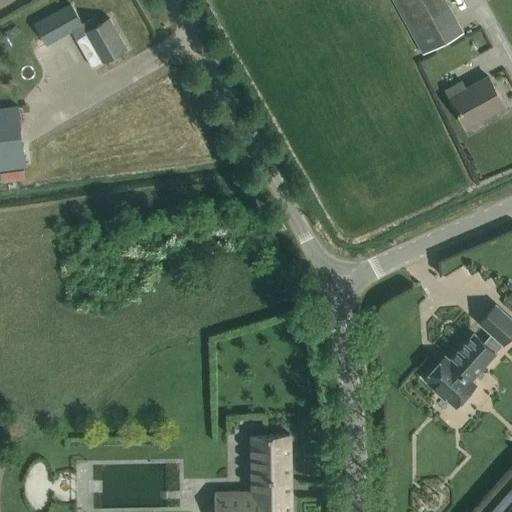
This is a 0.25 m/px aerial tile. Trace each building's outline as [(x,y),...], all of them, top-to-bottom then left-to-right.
[(445,0),(393,0),(409,27),(423,54),(463,32),(449,5),(445,0)] [(48,43),(83,24),(71,3),(36,23),(48,43)] [(127,47),(109,17),(76,37),(93,67),(127,47)] [(64,50),(41,55),(46,75),(68,70),(64,50)] [(462,81),(447,89),(450,96),(466,126),(504,105),(488,75),(465,88),(462,81)] [(17,105),(0,107),(0,169),(26,165),(17,105)] [(450,359),(448,357),(441,364),(439,361),(424,377),(441,392),(444,389),(458,402),(476,383),(471,378),(495,352),(492,350),(500,341),(503,343),(511,333),(511,318),(496,304),(479,322),(491,333),(483,342),(474,333),(450,359)] [(291,511),(290,433),(253,434),(254,490),(215,491),(215,511),(291,511)]
